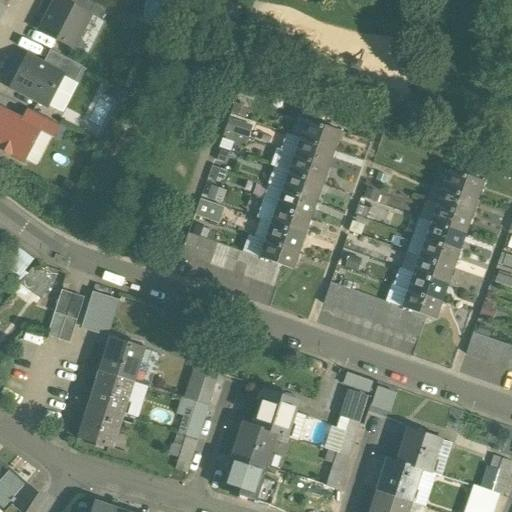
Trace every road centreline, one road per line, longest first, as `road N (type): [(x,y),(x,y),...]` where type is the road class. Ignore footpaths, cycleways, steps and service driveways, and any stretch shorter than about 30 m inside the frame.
road 1 (residential): [(511,409),(162,293),(48,249),(0,212)]
road 2 (residential): [(48,461),(87,334)]
road 3 (residential): [(189,507),(231,381)]
road 4 (residential): [(72,474),(189,507)]
